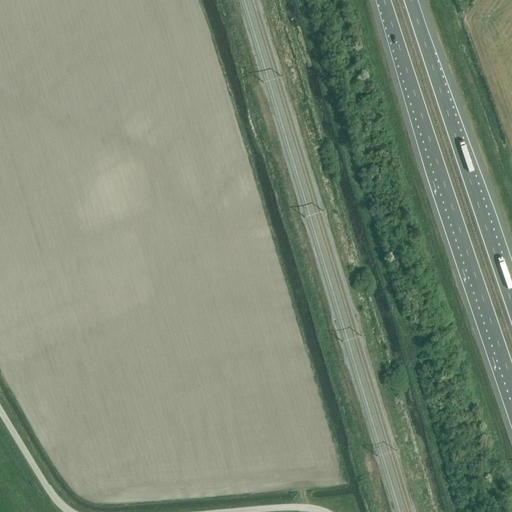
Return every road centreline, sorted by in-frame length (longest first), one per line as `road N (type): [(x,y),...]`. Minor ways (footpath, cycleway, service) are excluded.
road 1 (motorway): [(384,0),(511,382)]
road 2 (motorway): [(511,303),(410,0)]
